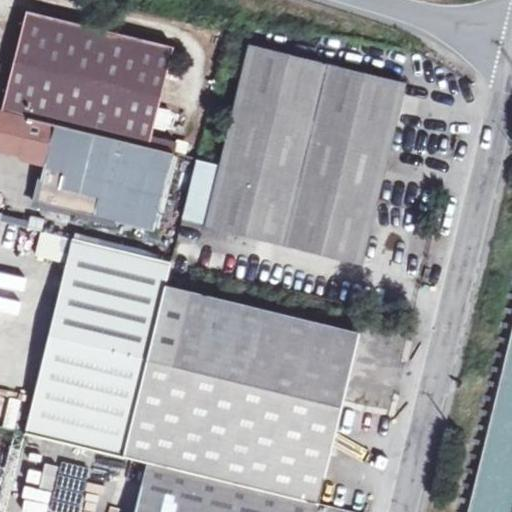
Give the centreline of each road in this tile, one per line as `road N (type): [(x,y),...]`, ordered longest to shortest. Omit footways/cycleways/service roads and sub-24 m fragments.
road 1 (unclassified): [(511,60),(402,511)]
road 2 (secondary): [(355,0),(511,43)]
